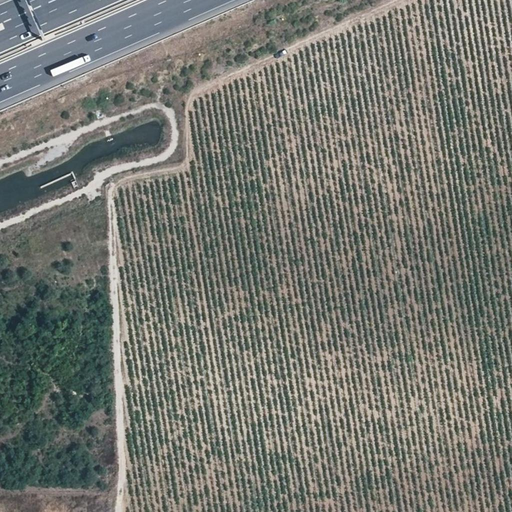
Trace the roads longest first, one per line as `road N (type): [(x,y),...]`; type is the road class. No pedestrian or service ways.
road 1 (track): [(116,511),(122,482),(110,190)]
road 2 (motorway): [(0,83),(191,0)]
